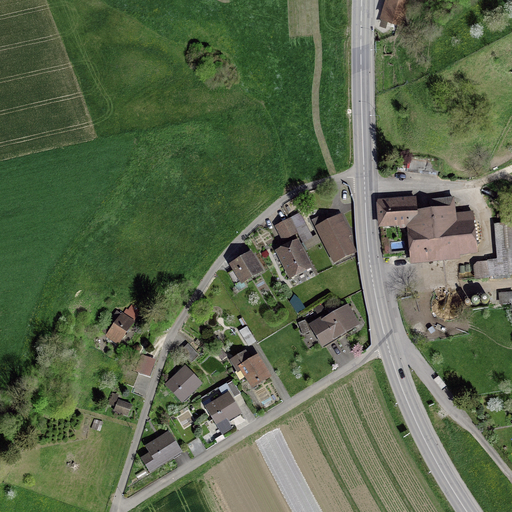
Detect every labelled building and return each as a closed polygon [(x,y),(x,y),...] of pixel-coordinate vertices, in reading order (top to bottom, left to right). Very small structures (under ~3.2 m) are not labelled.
[(385,0),(381,15),(388,17),(388,16),(408,23),(414,0),(385,0)] [(408,156),(407,166),(407,172),(437,175),(439,159),(408,156)] [(410,255),(433,253),(434,260),(459,258),(458,251),(475,249),(471,214),(455,216),(453,199),(432,201),(432,212),(417,213),(416,203),(398,204),(398,201),(384,202),(385,205),(379,206),(380,225),(407,223),(410,255)] [(299,215),(289,220),(295,230),(297,229),(304,243),(311,239),(299,215)] [(321,236),(335,262),(352,253),(351,250),(353,249),(347,237),(351,236),(341,215),(327,221),(324,216),(313,221),(321,236)] [(296,233),(295,230),(289,220),(276,227),(283,240),(296,233)] [(499,260),(488,261),(489,276),(511,274),(511,222),(495,224),(499,260)] [(278,251),(291,277),(310,267),(297,242),(278,251)] [(229,274),(239,290),(245,286),(242,281),(260,271),(250,255),(233,265),(235,270),(229,274)] [(501,295),(502,303),(511,302),(511,294),(501,295)] [(314,327),(324,343),(357,324),(348,308),(314,327)] [(108,336),(117,343),(132,323),(118,312),(105,330),(110,334),(108,336)] [(240,332),(248,345),(255,341),(247,328),(240,332)] [(188,345),(181,351),(191,362),(199,356),(188,345)] [(253,386),(268,377),(257,358),(251,362),(245,352),(232,360),(238,370),(243,368),(253,386)] [(167,386),(181,401),(201,383),(186,367),(167,386)] [(120,381),(133,387),(138,373),(125,368),(120,381)] [(227,384),(235,397),(241,394),(234,381),(227,384)] [(203,403),(222,433),(232,427),(228,420),(240,412),(229,394),(213,404),(210,399),(203,403)] [(117,410),(126,413),(129,406),(120,403),(117,410)] [(0,417),(12,414),(9,405),(0,407),(0,417)] [(142,459),(150,471),(181,451),(169,433),(147,447),(151,454),(142,459)]
